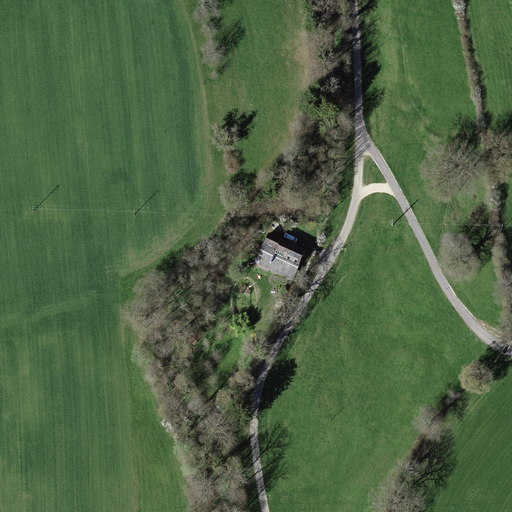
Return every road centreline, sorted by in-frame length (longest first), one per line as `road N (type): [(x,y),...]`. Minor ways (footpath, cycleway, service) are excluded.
road 1 (track): [(362,147),(345,234),(252,391),(248,434),(263,511)]
road 2 (track): [(511,346),(495,341),(457,302),(379,162),(362,147)]
road 3 (track): [(344,0),(362,147)]
